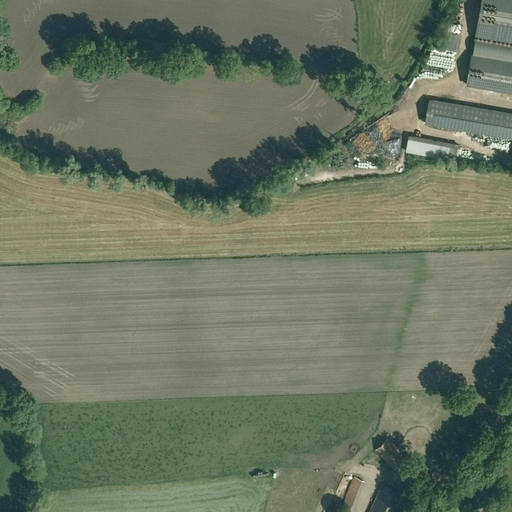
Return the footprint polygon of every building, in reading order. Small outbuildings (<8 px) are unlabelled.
[(511,0),(481,0),(475,39),(511,45),(511,0)] [(447,33),(441,55),(450,57),(452,51),(460,53),(464,37),(447,33)] [(511,45),(475,39),(473,54),(474,54),(511,60),(511,45)] [(469,65),(465,85),(471,86),(483,88),(511,92),(511,60),(474,54),(472,66),(469,65)] [(435,62),(433,69),(451,75),(453,68),(435,62)] [(485,134),(489,109),(429,99),(425,124),(485,134)] [(506,112),(489,109),(485,134),(501,137),(506,112)] [(511,112),(506,112),(501,137),(511,139),(511,112)] [(411,139),(409,153),(452,159),(454,145),(411,139)] [(394,469),(406,458),(387,438),(375,450),(394,469)] [(354,509),(366,482),(354,477),(342,504),(354,509)] [(397,511),(406,495),(381,483),(368,511),(397,511)]
